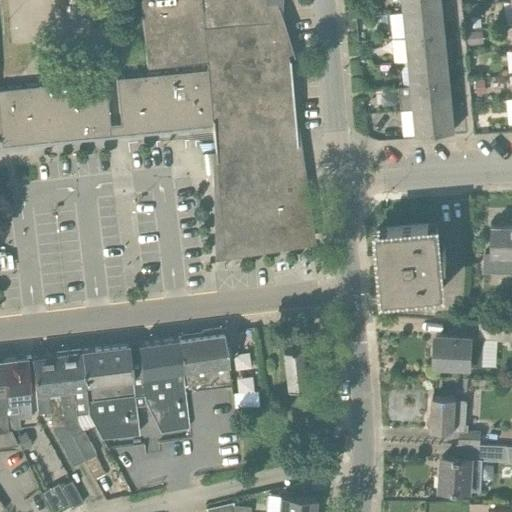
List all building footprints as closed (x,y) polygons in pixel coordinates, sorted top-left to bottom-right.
[(140,0),(147,66),(207,60),(207,68),(116,77),(121,125),(212,117),(224,242),(305,235),(289,56),(293,55),(294,57),(295,57),(276,0),(275,0),(276,1),(267,2),(267,0),(140,0)] [(402,0),(404,13),(442,10),(441,0),(402,0)] [(442,10),(404,13),(406,37),(445,34),(442,10)] [(466,28),(481,27),(480,17),(465,19),(466,28)] [(467,31),(468,43),(483,42),(482,30),(467,31)] [(445,34),(406,37),(409,61),(447,58),(445,34)] [(447,58),(409,61),(411,85),(449,82),(447,58)] [(0,131),(0,137),(110,126),(104,78),(0,85),(0,131)] [(475,79),(476,93),(486,92),(485,78),(475,79)] [(449,82),(411,85),(400,87),(403,111),(414,109),(452,106),(449,82)] [(454,131),(452,106),(414,109),(416,135),(454,131)] [(440,248),(437,222),(378,228),(380,255),(384,294),(444,289),(441,263),(447,262),(446,247),(440,248)] [(511,224),(492,224),(491,254),(487,254),(487,251),(485,251),(485,271),(511,271),(511,224)] [(511,338),(511,323),(477,321),(476,336),(436,334),(435,363),(479,365),(481,337),(511,338)] [(223,331),(178,337),(184,390),(230,384),(223,331)] [(178,337),(138,342),(129,343),(135,393),(146,392),(147,397),(160,430),(189,426),(184,390),(178,337)] [(80,349),(87,412),(102,437),(140,432),(135,393),(129,343),(80,349)] [(287,389),(307,387),(302,347),(282,349),(287,389)] [(87,412),(80,349),(56,352),(63,426),(80,450),(84,459),(94,454),(83,429),(81,430),(76,424),(75,414),(87,412)] [(63,426),(56,352),(31,355),(37,412),(49,411),(51,427),(54,427),(69,456),(80,450),(63,426)] [(26,356),(2,359),(7,427),(14,429),(20,429),(19,418),(31,417),(26,356)] [(0,358),(0,446),(17,445),(11,430),(7,431),(7,427),(2,359),(0,358)] [(459,430),(459,443),(481,443),(482,431),(469,430),(469,423),(467,423),(468,399),(456,398),(456,397),(433,396),(431,429),(459,430)] [(16,435),(23,447),(32,443),(25,430),(16,435)] [(511,444),(481,443),(459,443),(458,457),(442,456),(441,489),(481,491),(482,459),(509,460),(509,462),(511,462),(511,444)] [(94,454),(84,459),(94,478),(104,473),(95,453),(94,454)] [(60,486),(69,505),(71,508),(82,502),(71,480),(60,486)] [(69,505),(60,486),(58,482),(41,492),(42,494),(50,511),(52,511),(56,511),(69,505)] [(280,494),(278,511),(314,511),(316,498),(280,494)] [(231,511),(232,504),(233,502),(207,508),(206,511),(231,511)]
